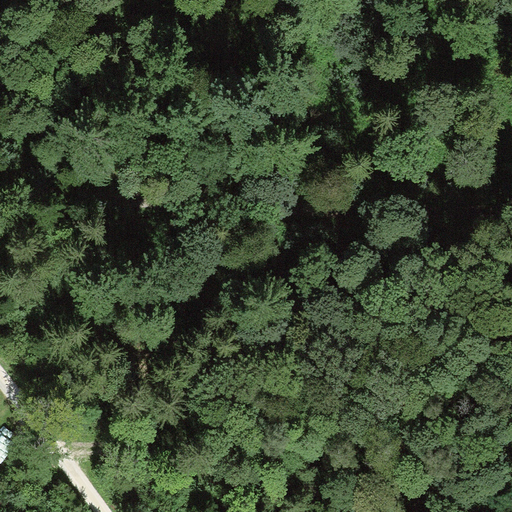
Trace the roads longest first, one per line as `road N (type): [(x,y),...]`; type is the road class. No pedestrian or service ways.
road 1 (track): [(0,202),(511,208)]
road 2 (track): [(38,433),(142,448),(229,475),(377,490),(511,489)]
road 3 (track): [(97,511),(0,374)]
